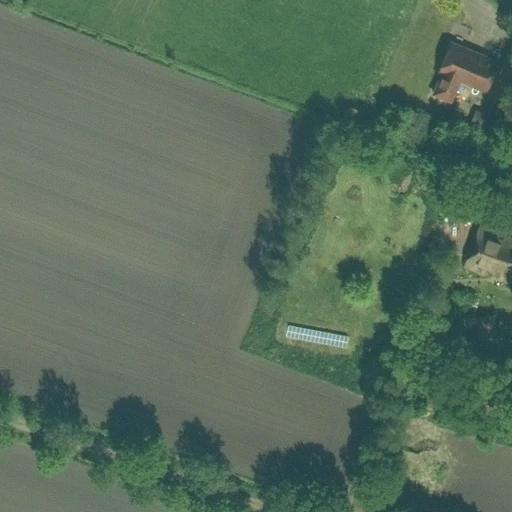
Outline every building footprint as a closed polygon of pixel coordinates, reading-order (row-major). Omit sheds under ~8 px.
[(511,41),(499,72),(511,76),(511,41)] [(495,61),(449,42),(437,71),(440,73),(431,93),(448,100),(457,80),(483,91),(495,61)] [(479,129),(485,114),(475,110),(469,125),(479,129)] [(497,119),(485,114),(479,129),(491,134),(497,119)] [(511,239),(477,227),(462,266),(511,283),(511,239)] [(497,342),(492,315),(477,317),(482,345),(497,342)] [(353,346),(354,334),(290,327),(289,340),(353,346)]
